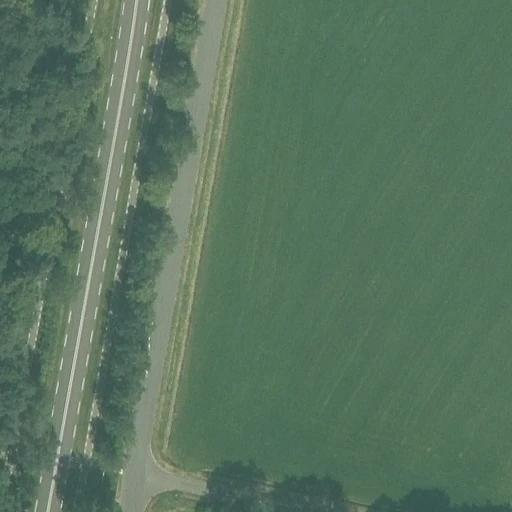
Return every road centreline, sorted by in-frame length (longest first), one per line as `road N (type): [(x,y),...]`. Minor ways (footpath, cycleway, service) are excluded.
road 1 (secondary): [(42,511),(131,0)]
road 2 (unclassified): [(137,476),(215,0)]
road 3 (unclassified): [(307,511),(137,476)]
